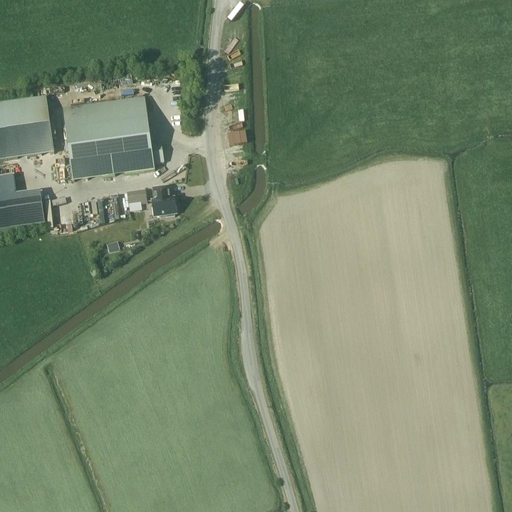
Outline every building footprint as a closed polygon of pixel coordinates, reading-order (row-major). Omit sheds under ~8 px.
[(145,99),(63,110),(73,183),(155,172),(154,166),(164,165),(161,144),(151,146),(145,99)] [(0,162),(54,155),(47,100),(0,106),(0,162)] [(231,156),(244,154),(241,140),(229,143),(231,156)] [(175,200),(170,200),(168,189),(153,191),(155,202),(151,203),(154,219),(166,217),(167,219),(175,218),(175,216),(177,216),(175,200)] [(148,205),(146,192),(127,194),(129,208),(148,205)] [(0,196),(0,232),(36,229),(33,204),(1,208),(0,196)] [(117,243),(107,246),(109,255),(120,252),(117,243)]
